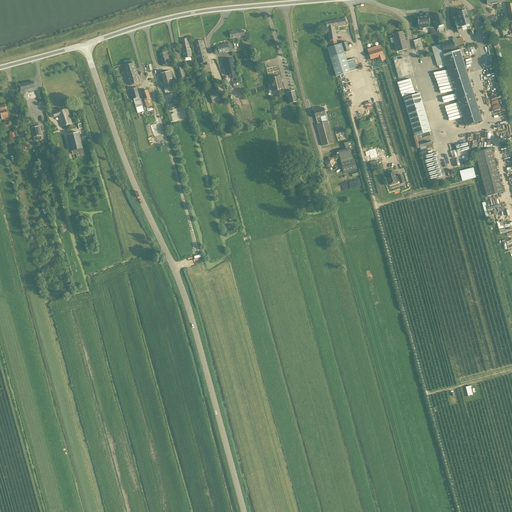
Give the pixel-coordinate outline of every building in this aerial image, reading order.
[(454,17),(453,17),(457,32),(472,28),(468,15),(467,15),(465,10),(457,13),(458,16),(454,17)] [(435,15),(435,16),(438,29),(437,29),(438,34),(439,33),(445,31),(441,15),(440,15),(440,14),(439,14),(438,14),(437,14),(437,15),(436,15),(435,15)] [(429,16),(417,17),(418,25),(419,25),(419,29),(430,28),(429,24),(430,24),(429,16)] [(337,40),(335,27),(336,26),(335,21),(326,22),(329,41),(331,46),(337,44),(336,40),(337,40)] [(496,22),(486,25),(490,40),(496,38),(503,37),(501,30),(494,32),(494,29),(498,28),(496,22)] [(398,51),(407,49),(402,31),(393,34),(398,51)] [(181,40),(184,58),(192,57),(189,45),(189,44),(188,39),(181,40)] [(203,40),(193,42),(196,59),(197,59),(198,64),(205,62),(205,65),(209,64),(208,61),(209,61),(206,52),(203,40)] [(453,42),(441,45),(443,52),(455,48),(453,42)] [(217,47),(219,54),(229,51),(229,49),(232,48),(231,44),(227,44),(217,47)] [(336,77),(350,72),(347,61),(344,52),(341,44),(327,48),(336,77)] [(439,45),(431,47),(432,47),(437,66),(445,64),(439,45)] [(382,48),(369,52),(371,59),(378,56),(380,61),(384,60),(382,55),(383,55),(382,48)] [(462,49),(443,55),(452,83),(468,79),(461,57),(464,56),(462,49)] [(168,56),(170,56),(168,51),(158,54),(162,66),(170,63),(168,56)] [(224,61),(227,76),(236,74),(233,59),(224,61)] [(347,61),(350,72),(357,70),(354,59),(347,61)] [(129,86),(140,82),(137,72),(136,70),(134,63),(123,66),(126,75),(129,86)] [(173,93),(176,93),(174,87),(172,80),(170,71),(160,74),(166,95),(167,102),(165,103),(166,108),(174,106),(173,101),(175,101),(173,93)] [(273,91),(283,89),(280,76),(270,79),(273,91)] [(468,79),(452,83),(461,112),(465,125),(482,120),(478,107),(468,79)] [(20,85),(21,91),(35,87),(33,81),(20,85)] [(137,88),(130,90),(131,90),(133,99),(139,97),(137,88)] [(152,106),(147,90),(142,91),(147,108),(152,106)] [(209,94),(212,104),(220,101),(217,91),(209,94)] [(290,104),(297,102),(294,91),(287,93),(290,104)] [(419,94),(403,98),(414,136),(430,132),(419,94)] [(139,97),(133,99),(136,108),(142,106),(139,97)] [(0,112),(2,119),(9,118),(5,104),(0,105),(0,112)] [(62,127),(72,124),(67,108),(53,113),(54,117),(58,116),(62,127)] [(324,108),(313,110),(316,119),(316,118),(318,124),(322,123),(321,117),(326,116),(324,108)] [(318,124),(316,124),(322,146),(334,143),(328,121),(322,123),(318,124)] [(39,126),(31,128),(31,129),(32,130),(33,138),(34,141),(35,140),(42,139),(41,136),(39,126)] [(79,133),(68,135),(72,152),(83,149),(79,133)] [(22,150),(29,148),(26,137),(20,139),(22,150)] [(486,196),(503,192),(491,148),(475,153),(486,196)] [(372,160),(378,158),(376,150),(369,152),(370,154),(366,155),(367,159),(371,158),(372,160)] [(353,159),(341,163),(344,173),(357,169),(354,159),(353,159)] [(389,185),(397,182),(400,181),(400,184),(404,183),(402,175),(398,176),(395,177),(394,172),(386,174),(387,179),(388,182),(389,182),(389,185)]
